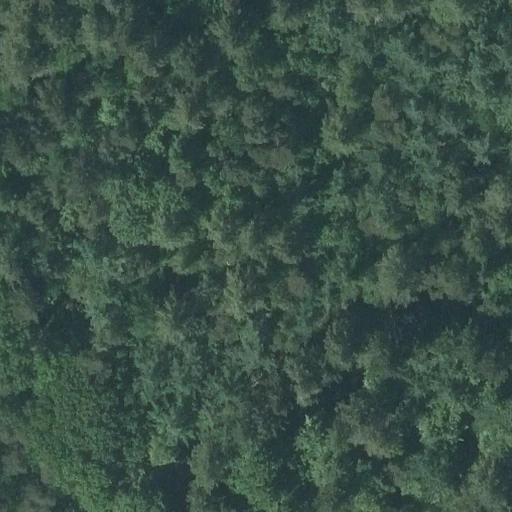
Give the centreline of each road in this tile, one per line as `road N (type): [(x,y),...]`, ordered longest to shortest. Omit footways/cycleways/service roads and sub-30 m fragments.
road 1 (track): [(103,511),(511,166)]
road 2 (track): [(175,511),(0,291)]
road 3 (track): [(511,357),(414,250)]
